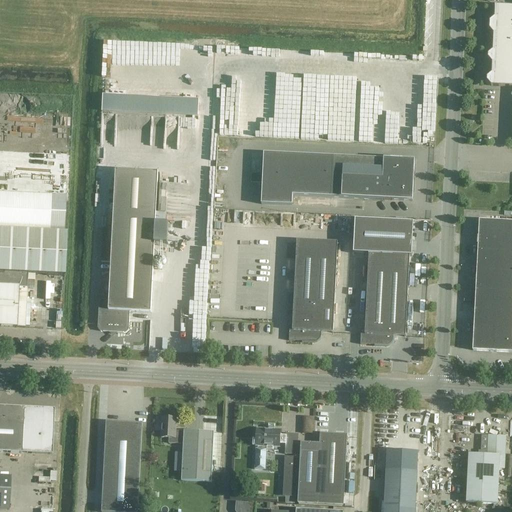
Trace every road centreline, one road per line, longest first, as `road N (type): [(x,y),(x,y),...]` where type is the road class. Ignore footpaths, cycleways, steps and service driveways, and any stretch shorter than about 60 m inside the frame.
road 1 (unclassified): [(442,389),(459,0)]
road 2 (tertiary): [(90,372),(231,379)]
road 3 (residential): [(79,511),(90,372)]
road 4 (tertiary): [(231,379),(369,386)]
road 5 (residential): [(223,511),(231,379)]
road 6 (residential): [(363,511),(369,386)]
